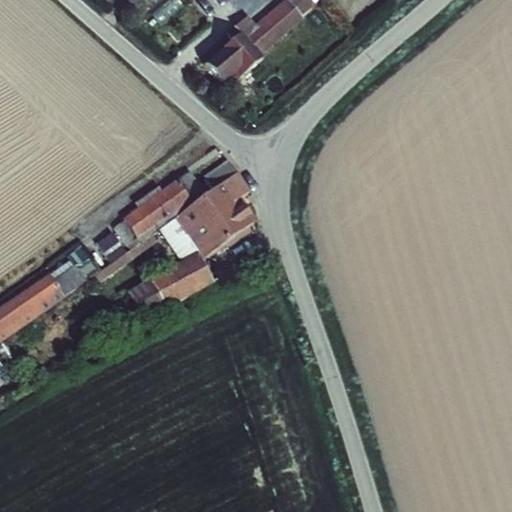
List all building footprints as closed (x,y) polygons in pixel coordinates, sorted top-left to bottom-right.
[(129,0),(119,9),(131,21),(136,17),(143,24),(170,0),(129,0)] [(214,71),(231,92),(244,81),(247,86),(270,67),(258,53),(317,5),(312,0),(286,0),(244,35),(233,21),(227,26),(244,46),(214,71)] [(209,179),(220,194),(240,180),(229,165),(209,179)] [(139,252),(184,219),(215,197),(196,169),(118,225),(139,252)] [(246,202),(255,196),(245,176),(240,180),(220,194),(215,197),(184,219),(211,256),(213,260),(262,225),(246,202)] [(125,261),(105,235),(91,245),(111,272),(125,261)] [(162,321),(228,280),(213,260),(211,256),(148,301),(162,321)] [(49,282),(0,318),(0,345),(3,350),(94,284),(85,271),(56,292),(49,282)] [(5,358),(0,361),(0,379),(5,387),(19,377),(5,358)]
